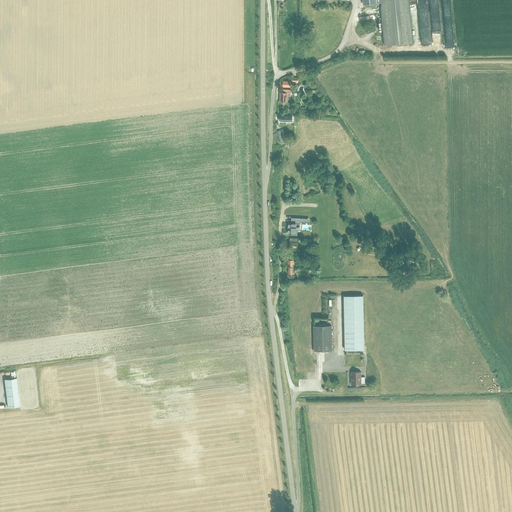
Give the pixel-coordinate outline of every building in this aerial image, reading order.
[(385,45),(412,42),(408,0),(362,0),(363,5),(381,3),(385,45)] [(431,8),(432,28),(438,28),(437,24),(439,24),(437,2),(427,3),(428,8),(431,8)] [(420,44),(426,43),(424,7),(417,7),(420,44)] [(280,97),(279,101),(288,101),(288,93),(290,93),(291,90),(291,89),(281,89),(280,92),(280,97)] [(288,229),(288,233),(293,234),(296,234),(296,233),(295,233),(295,226),(297,226),(300,226),(300,223),(300,221),(301,221),(303,221),(303,219),(303,218),(296,217),(291,217),(291,222),(291,223),(290,223),(289,222),(288,229)] [(403,254),(406,259),(407,259),(409,262),(413,260),(411,257),(408,251),(403,254)] [(409,266),(406,259),(403,254),(402,253),(395,257),(402,270),(409,266)] [(342,332),(341,295),(335,295),(336,298),(332,298),(332,327),(337,326),(337,332),(342,332)] [(363,295),(344,296),(345,350),(364,350),(363,295)] [(331,325),(314,326),(314,351),(332,350),(331,325)] [(361,384),(361,372),(351,372),(351,377),(351,380),(352,385),(361,384)] [(4,377),(6,406),(18,405),(16,376),(4,377)]
